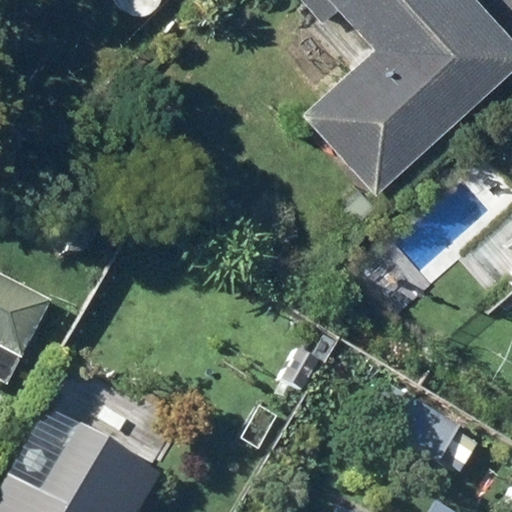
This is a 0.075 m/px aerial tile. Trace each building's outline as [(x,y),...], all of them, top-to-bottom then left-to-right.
[(320,3),(356,42),(284,107),(357,188),(509,49),(463,0),(290,0),(305,16),(320,3)] [(136,173),(118,113),(66,128),(84,188),(136,173)] [(3,221),(28,277),(104,243),(80,187),(3,221)] [(511,304),(511,234),(477,266),(511,304)] [(92,366),(137,268),(99,250),(54,348),(92,366)] [(0,367),(34,302),(0,284),(0,367)] [(425,458),(447,421),(391,387),(369,424),(425,458)] [(0,511),(116,511),(119,507),(58,472),(47,490),(0,463),(0,511)] [(346,511),(326,501),(320,511),(346,511)]
